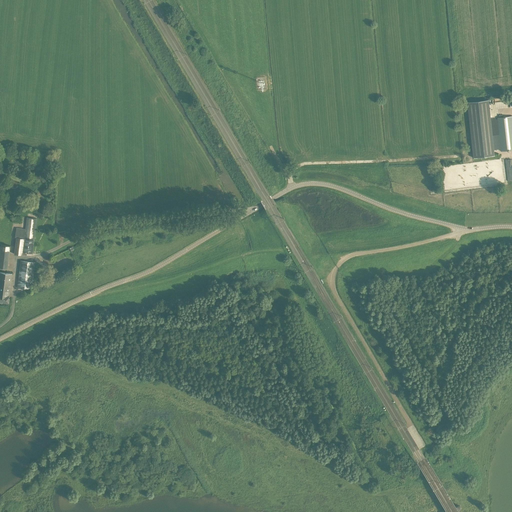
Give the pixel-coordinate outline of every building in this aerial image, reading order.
[(473,157),(494,155),(488,99),(467,101),(473,157)] [(501,151),(511,149),(511,115),(497,118),(501,151)] [(26,252),(32,253),(37,218),(27,217),(25,229),(16,227),(15,237),(16,237),(14,253),(22,254),(23,254),(24,254),(25,254),(25,253),(26,252)] [(0,253),(0,266),(7,268),(10,245),(1,244),(0,253)] [(32,289),(35,262),(20,260),(17,287),(32,289)] [(0,301),(8,303),(12,273),(0,271),(0,301)]
